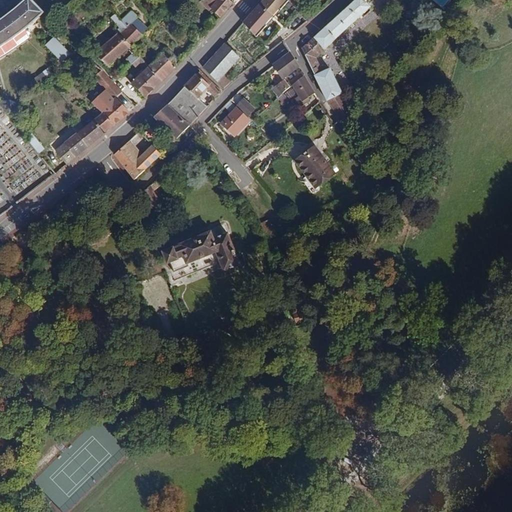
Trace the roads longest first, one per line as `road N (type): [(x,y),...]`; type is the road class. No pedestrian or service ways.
road 1 (track): [(320,511),(511,322)]
road 2 (secondary): [(252,0),(99,156)]
road 3 (residential): [(196,124),(341,0)]
road 4 (residential): [(99,156),(126,192),(196,124)]
road 5 (secondary): [(99,156),(0,233)]
